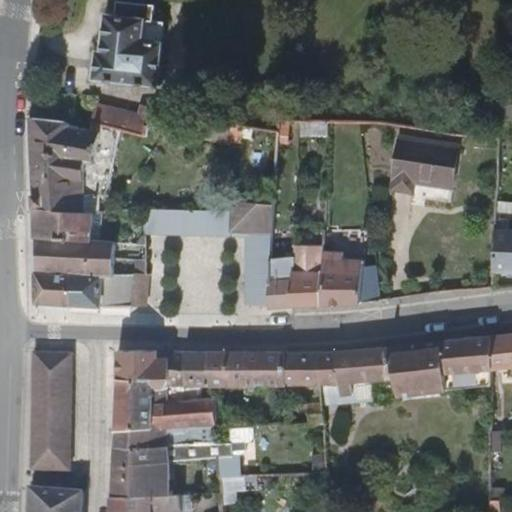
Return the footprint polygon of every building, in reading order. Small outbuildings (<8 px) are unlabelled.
[(149,18),(150,10),(128,8),(127,15),(108,14),(103,51),(99,50),(96,76),(158,84),(165,19),(149,18)] [(511,121),(511,99),(504,100),(503,121),(511,121)] [(97,105),(94,122),(142,131),(143,127),(191,140),(193,116),(146,104),(144,112),(97,105)] [(67,121),(32,118),(36,208),(86,212),(86,161),(95,161),(101,131),(93,130),(67,124),(67,121)] [(302,121),(301,142),(314,142),(315,122),(302,121)] [(395,181),(419,184),(453,188),(460,147),(402,139),(395,181)] [(500,179),(495,273),(511,273),(511,203),(508,203),(509,180),(500,179)] [(416,196),(419,184),(395,181),(393,193),(416,196)] [(234,203),(233,211),(233,232),(254,233),(273,234),(274,204),(234,203)] [(86,212),(36,208),(38,236),(94,241),(96,213),(86,212)] [(233,211),(148,209),(147,229),(233,232),(233,211)] [(254,233),(253,298),(263,298),(271,299),(270,277),(271,260),(273,234),(254,233)] [(94,241),(38,236),(38,271),(74,273),(115,275),(116,260),(117,247),(117,242),(94,241)] [(142,236),(136,244),(136,248),(136,261),(135,276),(146,276),(146,236),(142,236)] [(296,257),(293,308),(324,306),(325,273),(326,247),(296,246),(296,257)] [(136,248),(117,247),(116,260),(136,261),(136,248)] [(271,299),(272,310),(293,308),(296,257),(271,260),(270,277),(271,299)] [(325,273),(324,306),(362,304),(364,268),(365,262),(345,261),(344,274),(325,273)] [(362,304),(382,301),(378,268),(364,268),(362,304)] [(74,273),(38,271),(38,303),(72,306),(74,273)] [(74,273),(72,306),(134,307),(134,301),(135,283),(135,276),(115,275),(74,273)] [(135,283),(134,301),(146,301),(147,301),(148,276),(146,276),(135,276),(135,283)] [(263,298),(253,298),(253,309),(263,309),(263,298)] [(271,299),(263,298),(263,309),(272,310),(271,299)] [(511,334),(493,336),(494,370),(511,368),(511,334)] [(355,350),(322,353),(323,385),(323,404),(323,406),(325,406),(382,402),(382,398),(493,385),(494,370),(493,336),(355,350)] [(171,386),(172,352),(120,352),(119,378),(152,381),(157,382),(159,388),(164,390),(168,389),(171,386)] [(211,352),(172,352),(171,386),(211,387),(211,352)] [(287,352),(211,352),(211,387),(218,387),(287,386),(287,352)] [(322,353),(287,352),(287,386),(323,385),(322,353)] [(74,354),(35,353),(32,472),(73,473),(74,354)] [(152,381),(119,378),(117,430),(212,427),(219,427),(218,397),(188,400),(156,407),(156,393),(152,389),(152,381)] [(308,404),(287,405),(288,426),(309,425),(308,404)] [(323,404),(308,404),(309,425),(325,424),(325,406),(323,406),(323,404)] [(212,427),(117,430),(116,448),(213,444),(212,427)] [(500,427),(493,427),(492,502),(505,502),(504,488),(504,486),(501,486),(500,427)] [(213,444),(116,448),(116,464),(172,462),(208,459),(235,456),(234,444),(228,444),(213,444)] [(235,456),(208,459),(208,477),(221,477),(241,476),(241,456),(235,456)] [(172,462),(116,464),(114,496),(172,494),(172,462)] [(31,511),(82,511),(83,494),(32,491),(31,511)] [(114,496),(113,511),(181,511),(182,494),(172,494),(114,496)] [(205,511),(224,511),(223,494),(205,494),(205,511)]
